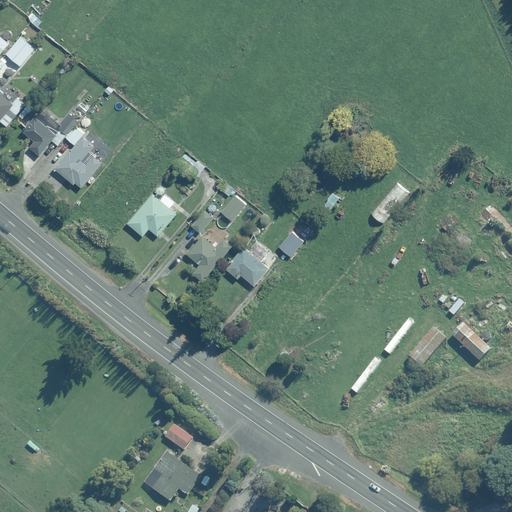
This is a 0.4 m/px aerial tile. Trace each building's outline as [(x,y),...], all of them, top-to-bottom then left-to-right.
[(0,57),(11,43),(12,43),(0,33),(0,57)] [(23,35),(7,53),(23,67),(39,49),(23,35)] [(0,121),(1,122),(2,120),(9,126),(28,104),(19,96),(14,101),(0,89),(0,88),(3,84),(0,81),(0,121)] [(76,144),(85,133),(76,125),(85,115),(75,107),(63,121),(44,106),(40,111),(36,108),(29,116),(34,119),(24,130),(36,140),(31,146),(41,155),(54,140),(60,144),(67,136),(76,144)] [(85,133),(76,144),(56,168),(75,184),(77,181),(83,186),(104,162),(90,151),(97,143),(85,133)] [(178,162),(201,179),(210,167),(199,159),(198,161),(186,152),(178,162)] [(222,189),(230,195),(232,196),(236,189),(227,182),(222,189)] [(413,193),(399,182),(373,213),(387,224),(413,193)] [(153,192),(129,222),(144,234),(149,227),(160,235),(178,212),(172,208),(177,201),(166,193),(162,198),(153,192)] [(326,204),(332,209),(341,197),(335,192),(326,204)] [(237,195),(223,211),(235,221),(248,204),(237,195)] [(511,237),(511,224),(494,203),(493,203),(481,214),(506,243),(511,237)] [(193,224),(202,231),(214,216),(206,209),(193,224)] [(293,230),(281,246),(293,255),(305,240),(293,230)] [(460,233),(452,249),(457,252),(460,246),(469,251),(474,240),(460,233)] [(218,246),(204,234),(189,253),(201,263),(194,272),(205,281),(234,245),(225,237),(218,246)] [(511,239),(503,248),(511,257),(511,239)] [(255,285),(270,267),(270,266),(262,260),(270,250),(259,241),(251,251),(245,246),(227,268),(239,278),(243,274),(255,285)] [(461,298),(450,311),(455,315),(466,302),(461,298)] [(453,333),(452,333),(481,359),(492,347),(463,321),(453,333)] [(449,337),(435,326),(411,354),(425,366),(449,337)] [(166,435),(186,449),(195,437),(174,423),(166,435)] [(146,482),(171,500),(180,488),(189,494),(203,474),(168,450),(146,482)]
